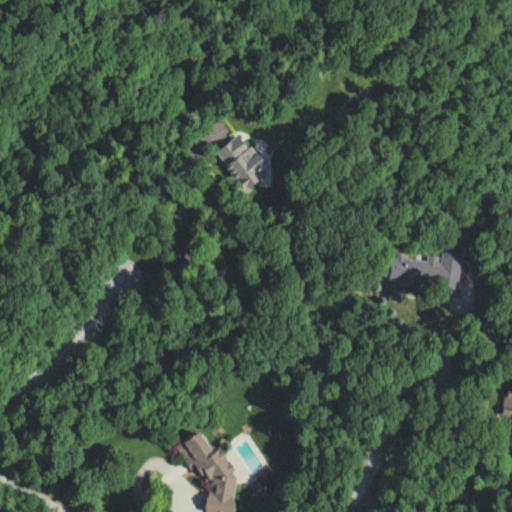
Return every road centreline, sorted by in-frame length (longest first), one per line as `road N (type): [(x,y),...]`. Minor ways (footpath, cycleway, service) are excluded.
road 1 (residential): [(0,415),(51,373),(141,274)]
road 2 (residential): [(333,511),(397,392),(431,358)]
